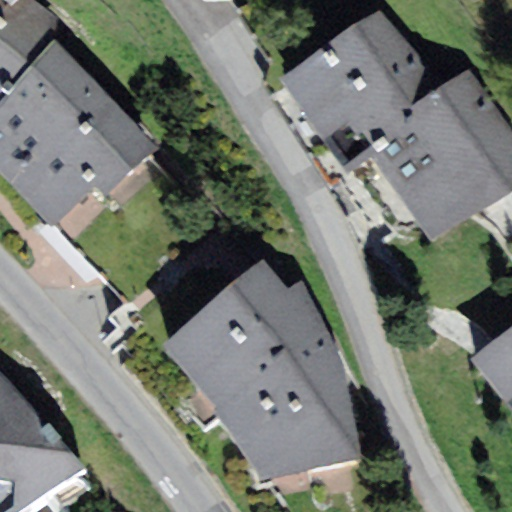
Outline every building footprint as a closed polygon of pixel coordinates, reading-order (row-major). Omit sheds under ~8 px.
[(0,0),(0,171),(51,227),(97,187),(106,197),(160,147),(57,39),(59,16),(38,0),(0,0)] [(379,11),(283,80),(350,174),(372,158),(431,240),(511,194),(511,129),(471,70),(443,86),(379,11)] [(264,259),(165,344),(263,483),(363,459),(345,361),(303,281),(290,290),(264,259)] [(511,330),(474,360),(511,410),(511,330)] [(0,511),(21,511),(88,471),(0,371),(0,511)]
